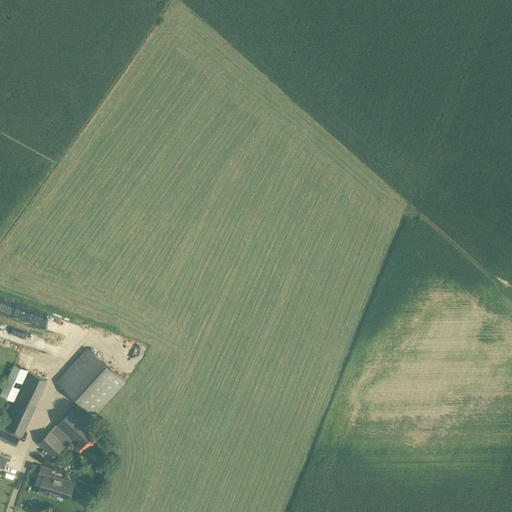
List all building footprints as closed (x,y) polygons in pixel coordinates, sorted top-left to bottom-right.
[(72,409),(56,425),(39,443),(54,458),(70,442),(74,446),(82,454),(101,435),(93,428),(88,423),(94,416),(125,382),(86,348),(57,381),(79,402),(72,409)] [(15,364),(0,394),(12,400),(0,426),(0,439),(15,446),(21,436),(22,436),(48,380),(28,371),(28,370),(15,364)] [(70,447),(64,454),(69,459),(75,452),(70,447)] [(40,465),(31,462),(29,469),(38,472),(40,465)] [(55,492),(70,497),(74,482),(50,474),(52,469),(41,465),(38,474),(44,476),(39,492),(53,496),(55,492)] [(102,490),(96,488),(94,496),(99,498),(102,490)]
